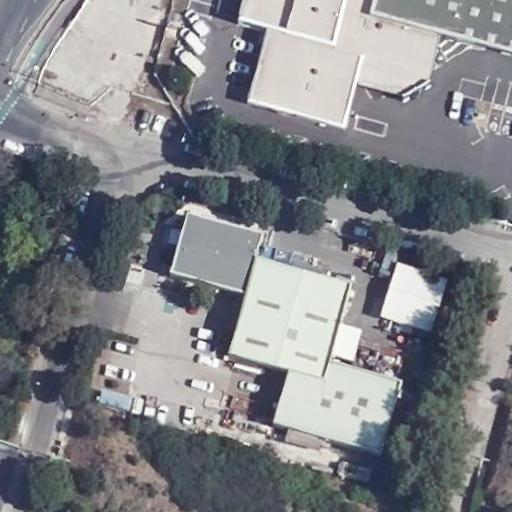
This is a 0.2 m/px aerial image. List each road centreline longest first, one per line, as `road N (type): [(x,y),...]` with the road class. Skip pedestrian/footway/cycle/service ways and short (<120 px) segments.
road 1 (unclassified): [(115,152),(511,255)]
road 2 (unclassified): [(115,152),(5,507)]
